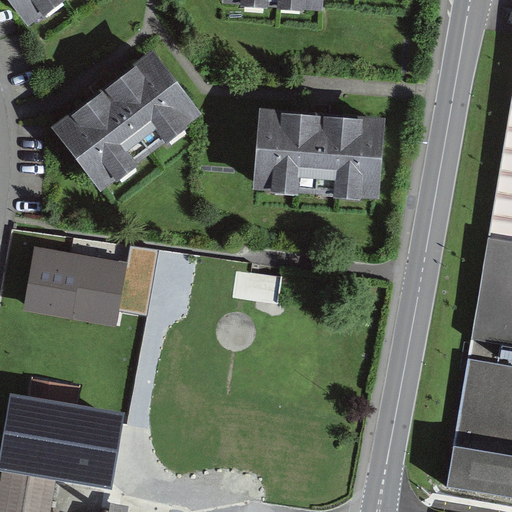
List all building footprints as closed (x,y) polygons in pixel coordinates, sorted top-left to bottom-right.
[(47,0),(19,0),(30,13),(47,0)] [(194,110),(151,54),(60,124),(103,180),(194,110)] [(511,102),(451,482),(511,492),(511,102)] [(379,119),(265,111),(260,181),(374,189),(379,119)] [(123,257),(56,248),(47,316),(115,325),(123,257)] [(0,455),(0,470),(4,471),(51,479),(109,489),(122,414),(10,395),(0,455)] [(46,511),(51,479),(4,471),(0,496),(0,511),(46,511)]
